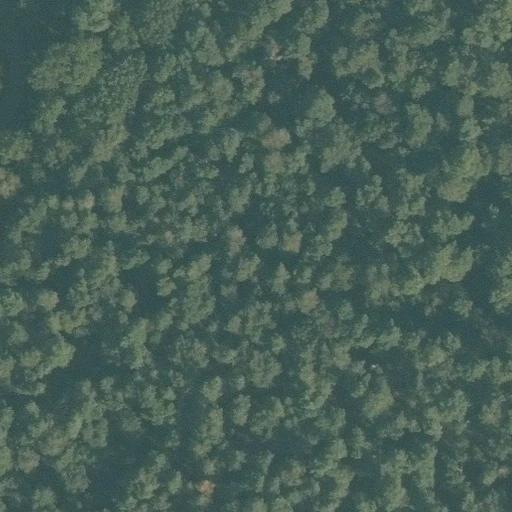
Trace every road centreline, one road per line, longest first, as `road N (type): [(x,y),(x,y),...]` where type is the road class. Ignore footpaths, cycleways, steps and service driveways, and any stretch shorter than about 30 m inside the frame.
road 1 (track): [(0,228),(200,0)]
road 2 (track): [(365,0),(511,126)]
